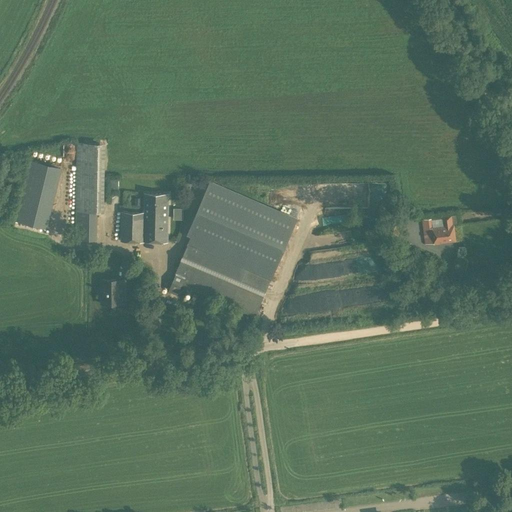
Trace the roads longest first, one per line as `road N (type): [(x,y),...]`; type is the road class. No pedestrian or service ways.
road 1 (unclassified): [(0,386),(297,342)]
road 2 (track): [(297,342),(511,309)]
